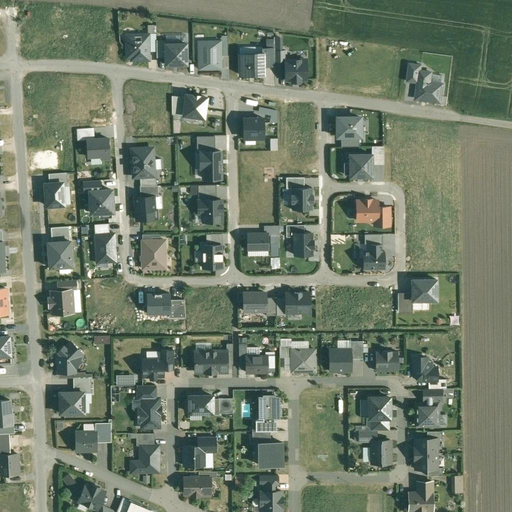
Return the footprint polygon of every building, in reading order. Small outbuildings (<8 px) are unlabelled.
[(125,34),(125,58),(129,58),(130,61),(150,61),(150,51),(149,34),(125,34)] [(197,40),(197,70),(221,69),(221,40),(197,40)] [(264,52),(264,66),(274,66),(274,50),(274,47),(263,47),(264,52)] [(286,50),(274,50),(274,66),(274,69),(285,69),(284,60),(286,59),(286,50)] [(237,53),(238,75),(264,75),(264,66),(264,52),(237,53)] [(286,59),(284,60),(285,69),(285,80),(291,80),(291,82),(293,82),(293,81),(298,81),(298,82),(300,81),(300,80),(306,80),(306,59),(286,59)] [(418,69),(421,69),(422,64),(409,62),(406,81),(416,83),(418,69)] [(416,83),(414,99),(441,103),(444,83),(431,81),(432,71),(421,69),(418,69),(416,83)] [(206,97),(186,95),(185,97),(183,115),(184,115),(203,118),(206,97)] [(185,97),(171,96),(171,114),(184,115),(183,115),(185,97)] [(259,106),(258,112),(271,115),(269,122),(276,122),(276,110),(259,106)] [(335,115),(335,138),(340,138),(358,137),(362,137),(362,115),(335,115)] [(263,117),(242,117),(242,139),(264,138),(263,117)] [(201,137),(202,152),(218,151),(218,136),(201,137)] [(358,137),(340,138),(340,146),(358,146),(358,137)] [(108,138),(86,139),(87,157),(101,156),(101,159),(109,159),(108,138)] [(371,146),(371,153),(373,153),(373,164),(383,164),(383,146),(371,146)] [(153,175),(152,148),(132,149),(133,176),(139,176),(153,175)] [(225,179),(224,151),(218,151),(202,152),(202,179),(225,179)] [(371,153),(348,153),(348,178),(373,178),(373,164),(373,153),(371,153)] [(48,173),(49,181),(63,180),(64,186),(67,186),(66,172),(48,173)] [(153,175),(139,176),(140,186),(156,185),(155,175),(153,175)] [(291,187),(303,187),(303,177),(285,177),(286,188),(291,188),(291,187)] [(43,182),(45,207),(65,206),(64,186),(63,180),(49,181),(43,182)] [(87,189),(100,188),(100,180),(82,181),(83,193),(87,193),(87,189)] [(203,198),(215,198),(215,184),(198,184),(198,198),(203,198)] [(156,185),(140,186),(139,186),(140,196),(155,195),(155,196),(158,196),(157,185),(156,185)] [(303,187),(291,187),(291,188),(291,194),(290,194),(290,203),(291,203),(291,209),(312,209),(312,202),(313,202),(312,194),(311,194),(311,187),(303,187)] [(87,193),(89,214),(114,213),(113,188),(100,188),(87,189),(87,193)] [(133,196),(134,221),(156,219),(155,196),(155,195),(140,196),(133,196)] [(215,198),(203,198),(203,223),(222,223),(222,198),(215,198)] [(355,198),(355,221),(372,221),(379,221),(378,206),(378,198),(355,198)] [(390,205),(378,206),(379,221),(372,221),(372,225),(390,225),(390,205)] [(95,234),(108,234),(107,224),(94,224),(95,234)] [(292,232),(304,232),(304,224),(286,225),(286,237),(293,237),(292,232)] [(263,225),(263,233),(268,233),(268,234),(278,234),(278,225),(263,225)] [(51,227),(52,240),(69,239),(68,226),(51,227)] [(304,232),(292,232),(293,237),(293,255),(311,255),(311,247),(312,247),(312,240),(311,240),(311,232),(304,232)] [(108,234),(95,234),(96,261),(114,260),(113,233),(108,234)] [(263,233),(247,233),(247,249),(268,249),(268,234),(268,233),(263,233)] [(210,234),(211,242),(221,242),(221,234),(210,234)] [(364,243),(368,243),(381,244),(382,244),(382,234),(364,234),(364,243)] [(46,241),(48,268),(73,267),(71,239),(69,239),(52,240),(46,241)] [(160,239),(142,239),(142,268),(165,267),(164,239),(160,239)] [(211,242),(202,243),(203,268),(222,267),(221,242),(211,242)] [(363,251),(363,268),(384,268),(384,250),(381,250),(381,244),(368,243),(368,251),(363,251)] [(437,278),(410,278),(410,302),(437,302),(437,278)] [(56,281),(57,289),(72,288),(73,290),(77,289),(76,279),(56,281)] [(48,289),(50,314),(74,313),(73,290),(72,288),(57,289),(48,289)] [(285,297),(286,314),(310,313),(310,291),(285,291),(285,297)] [(266,292),(242,293),(242,312),(266,311),(266,297),(266,292)] [(146,296),(146,314),(169,314),(169,299),(169,296),(146,296)] [(276,315),(276,297),(266,297),(266,311),(266,316),(276,315)] [(276,297),(276,315),(286,315),(286,314),(285,297),(276,297)] [(184,299),(169,299),(169,314),(169,318),(185,317),(184,299)] [(0,363),(10,363),(9,332),(0,332),(0,363)] [(55,352),(56,373),(74,372),(84,353),(71,338),(55,352)] [(363,341),(350,341),(350,349),(351,349),(351,359),(363,359),(363,341)] [(395,348),(374,348),(375,370),(396,369),(396,357),(395,348)] [(350,349),(330,349),(330,371),(351,371),(351,359),(351,349),(350,349)] [(174,350),(161,350),(161,358),(164,358),(164,370),(174,370),(174,350)] [(315,350),(292,350),(292,358),(292,369),(292,372),(315,371),(315,350)] [(227,352),(195,352),(195,372),(205,372),(205,373),(217,372),(217,371),(227,371),(227,364),(227,352)] [(267,356),(246,356),(246,372),(268,372),(267,356)] [(426,357),(414,357),(414,373),(415,374),(414,375),(419,381),(421,379),(422,380),(428,380),(437,380),(437,379),(437,368),(431,368),(426,363),(426,357)] [(161,358),(142,358),(142,377),(149,377),(149,379),(157,379),(157,377),(164,377),(164,370),(164,358),(161,358)] [(119,375),(119,384),(132,384),(132,375),(119,375)] [(72,377),(73,391),(85,391),(85,393),(91,393),(91,377),(72,377)] [(437,379),(437,380),(428,380),(428,388),(442,388),(446,388),(446,379),(437,379)] [(127,385),(111,386),(111,402),(119,402),(119,394),(121,392),(127,392),(127,393),(135,393),(135,388),(127,388),(127,385)] [(156,385),(138,385),(138,399),(141,399),(141,398),(156,398),(156,385)] [(428,388),(424,389),(424,403),(416,404),(416,426),(437,425),(437,416),(438,416),(438,407),(435,407),(435,401),(442,401),(442,388),(428,388)] [(58,391),(58,415),(85,414),(85,393),(85,391),(73,391),(58,391)] [(274,395),(264,395),(264,397),(261,397),(261,417),(263,417),(263,419),(275,419),(275,417),(279,417),(279,415),(279,409),(279,397),(274,397),(274,395)] [(213,396),(189,396),(189,399),(188,399),(188,409),(189,409),(189,413),(212,413),(212,415),(219,415),(219,413),(219,399),(213,399),(213,396)] [(390,397),(369,397),(369,418),(372,418),(388,418),(390,418),(390,411),(389,411),(389,405),(390,405),(390,397)] [(156,398),(141,398),(141,399),(142,408),(138,408),(138,415),(137,415),(137,416),(138,416),(138,422),(149,422),(149,427),(160,427),(159,414),(161,414),(161,409),(159,409),(159,398),(156,398)] [(233,398),(219,398),(219,399),(219,413),(233,413),(233,398)] [(11,404),(0,404),(0,430),(13,430),(11,404)] [(388,418),(372,418),(372,430),(376,430),(388,430),(388,418)] [(263,419),(257,419),(257,431),(270,431),(275,431),(275,419),(263,419)] [(97,433),(98,441),(110,441),(110,422),(95,422),(95,433),(97,433)] [(372,430),(359,430),(359,441),(372,441),(372,440),(376,440),(376,430),(372,430)] [(257,431),(252,431),(252,443),(260,443),(271,442),(270,431),(257,431)] [(75,433),(75,451),(98,451),(98,441),(97,433),(95,433),(75,433)] [(154,433),(136,433),(137,446),(140,446),(140,445),(155,445),(154,433)] [(216,438),(198,438),(198,446),(204,446),(204,451),(216,451),(216,438)] [(376,440),(372,440),(372,441),(372,463),(391,463),(391,440),(376,440)] [(417,440),(417,453),(436,453),(436,440),(417,440)] [(271,442),(260,443),(261,466),(282,466),(282,442),(271,442)] [(155,445),(140,445),(140,446),(140,461),(131,461),(131,473),(160,472),(159,445),(155,445)] [(198,446),(184,446),(184,466),(204,466),(204,451),(204,446),(198,446)] [(417,453),(417,466),(436,466),(436,453),(417,453)] [(18,454),(0,454),(0,475),(19,474),(18,454)] [(278,475),(260,475),(260,484),(264,484),(274,484),(278,484),(278,475)] [(237,476),(237,486),(246,485),(246,476),(237,476)] [(199,478),(185,478),(185,494),(192,494),(192,496),(210,495),(210,489),(210,482),(210,478),(199,478)] [(418,482),(418,493),(409,493),(410,511),(417,511),(424,511),(425,511),(432,511),(432,482),(418,482)] [(100,488),(92,485),(91,486),(86,484),(79,501),(98,509),(105,492),(100,490),(100,488)] [(265,491),(260,491),(260,505),(262,505),(262,511),(281,511),(282,506),(283,506),(283,497),(282,497),(282,491),(274,491),(265,491)] [(123,498),(117,511),(125,511),(130,501),(123,498)] [(149,511),(151,509),(130,501),(125,511),(149,511)]
